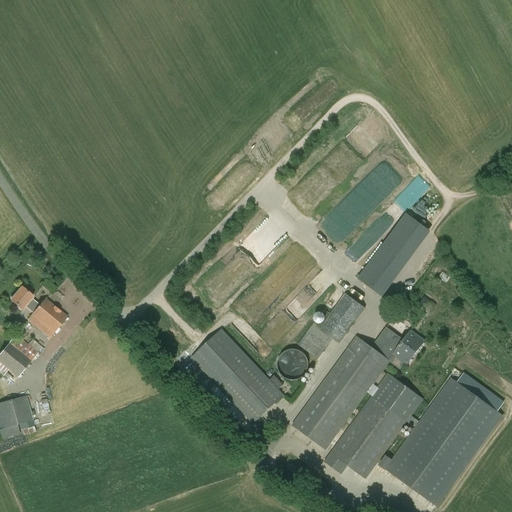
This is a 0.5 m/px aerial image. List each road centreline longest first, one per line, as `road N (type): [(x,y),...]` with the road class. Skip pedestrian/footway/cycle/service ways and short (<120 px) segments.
road 1 (unknown): [(120,326),(246,205),(261,201),(298,216),(363,288),(370,315),(261,467)]
road 2 (unclassified): [(0,176),(205,421),(272,474),(349,511)]
